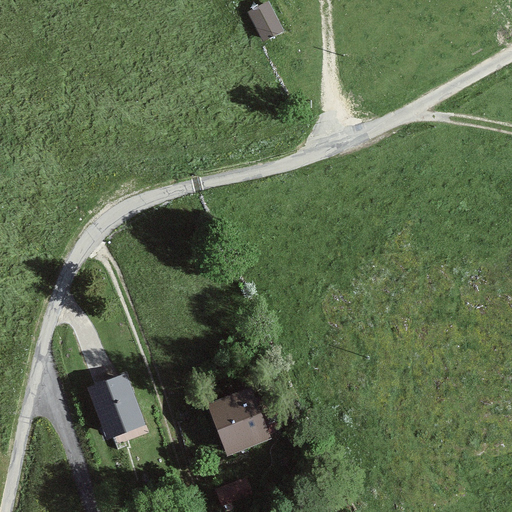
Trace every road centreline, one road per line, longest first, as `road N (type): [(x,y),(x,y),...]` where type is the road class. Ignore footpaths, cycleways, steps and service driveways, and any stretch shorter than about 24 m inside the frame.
road 1 (unclassified): [(38,359),(67,271),(107,216),(327,151),(412,114)]
road 2 (unclassified): [(38,359),(93,511)]
road 3 (unclassified): [(4,511),(38,359)]
road 4 (track): [(327,151),(326,0)]
